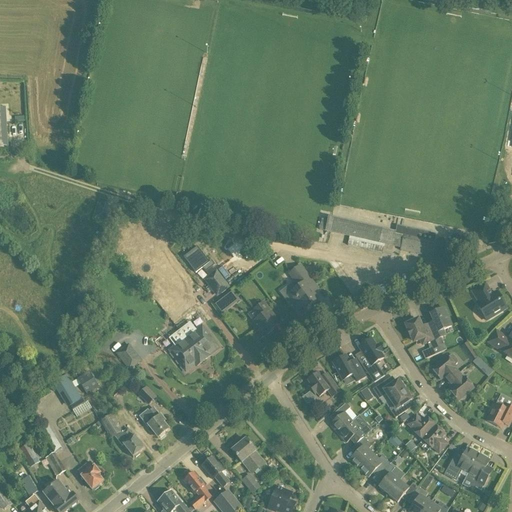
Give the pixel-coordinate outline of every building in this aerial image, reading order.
[(103,213),(94,220),(112,226),(115,217),(103,213)] [(433,242),(434,238),(433,235),(416,231),(414,233),(384,227),(383,231),(331,220),(331,218),(326,217),(320,243),(400,254),(400,251),(441,259),(444,244),(443,244),(443,242),(442,240),(440,239),(438,239),(437,240),(436,243),(433,242)] [(192,246),(180,256),(194,274),(200,269),(204,274),(215,266),(210,260),(206,263),(192,246)] [(305,310),(318,300),(308,287),(314,283),(300,266),(289,274),(299,287),(286,296),(291,302),(298,311),(303,307),(305,310)] [(217,298),(230,288),(216,271),(203,281),(217,298)] [(491,296),(488,290),(489,290),(485,284),(472,292),(479,303),(477,305),(486,321),(506,308),(497,293),(491,296)] [(231,292),(213,307),(221,317),(240,303),(231,292)] [(253,312),(248,316),(264,337),(275,329),(271,323),(276,319),(264,302),(252,311),(253,312)] [(429,328),(434,340),(435,339),(435,341),(445,336),(443,331),(452,327),(444,308),(430,314),(435,325),(430,327),(430,328),(429,328)] [(434,340),(429,328),(423,331),(418,320),(407,324),(406,327),(408,331),(407,331),(410,338),(411,337),(413,341),(415,342),(420,340),(423,345),(434,340)] [(195,331),(189,324),(180,332),(203,362),(210,356),(209,354),(218,347),(202,326),(195,331)] [(511,332),(508,339),(496,331),(488,343),(511,359),(511,332)] [(180,332),(170,339),(176,346),(169,351),(185,373),(195,365),(196,367),(203,362),(180,332)] [(81,333),(79,346),(106,351),(109,338),(99,336),(99,335),(91,334),(91,335),(81,333)] [(376,346),(372,339),(361,346),(362,348),(362,352),(367,359),(360,363),(370,378),(374,383),(378,381),(374,375),(381,371),(377,365),(380,363),(379,361),(384,358),(381,353),(383,352),(378,345),(376,346)] [(472,362),(477,358),(467,343),(462,347),(472,362)] [(129,372),(142,362),(129,345),(116,355),(129,372)] [(353,369),(346,356),(338,360),(335,359),(333,368),(336,369),(343,381),(354,375),(359,383),(366,378),(359,365),(353,369)] [(448,382),(459,374),(454,368),(456,367),(455,367),(457,364),(458,362),(457,360),(455,357),(453,356),(451,356),(448,358),(447,357),(432,370),(440,380),(444,377),(448,382)] [(43,367),(44,359),(37,358),(36,367),(43,367)] [(478,358),(473,364),(478,369),(484,363),(478,358)] [(86,395),(98,388),(90,373),(78,379),(86,395)] [(340,392),(327,374),(321,378),(318,373),(307,381),(310,385),(308,386),(315,395),(317,394),(319,397),(327,391),(332,398),(340,392)] [(459,374),(448,382),(453,388),(449,391),(458,401),(473,388),(465,378),(463,379),(459,374)] [(67,375),(49,385),(53,393),(56,392),(67,410),(82,400),(67,375)] [(390,400),(405,390),(405,388),(403,385),(401,385),(398,380),(389,387),(386,382),(373,390),(379,400),(386,395),(390,400)] [(148,407),(156,399),(146,388),(138,396),(148,407)] [(367,403),(373,399),(367,389),(360,393),(367,403)] [(405,390),(390,400),(394,406),(389,410),(395,419),(413,408),(409,402),(411,400),(409,397),(410,395),(408,392),(406,392),(405,390)] [(260,414),(247,400),(236,409),(249,424),(260,414)] [(92,411),(88,403),(73,413),(77,419),(92,411)] [(338,434),(352,422),(345,414),(351,409),(346,404),(337,412),(340,416),(330,425),(338,434)] [(508,427),(510,422),(511,418),(511,408),(506,405),(504,409),(495,405),(495,406),(493,405),(489,413),(491,414),(487,422),(500,428),(502,424),(508,427)] [(160,416),(153,408),(149,412),(148,411),(139,418),(147,427),(148,426),(158,439),(159,438),(160,439),(165,436),(164,434),(168,431),(163,424),(165,423),(160,416)] [(406,414),(400,419),(403,423),(409,419),(406,414)] [(122,432),(111,415),(101,422),(112,439),(120,434),(121,433),(122,432)] [(422,440),(435,427),(426,418),(423,422),(416,416),(407,426),(413,432),(422,440)] [(363,439),(365,437),(360,431),(352,422),(338,434),(346,443),(349,441),(355,447),(363,439)] [(61,465),(62,464),(69,460),(49,427),(42,432),(55,453),(61,465)] [(435,427),(422,440),(439,455),(448,445),(441,439),(444,435),(435,427)] [(135,437),(128,429),(122,434),(121,433),(120,434),(115,438),(122,447),(123,446),(133,459),(135,458),(136,459),(140,455),(139,454),(145,450),(135,437)] [(68,446),(76,441),(74,438),(66,442),(68,446)] [(359,469),(372,456),(367,451),(371,446),(363,439),(355,447),(354,447),(358,452),(350,460),(359,469)] [(252,476),(266,465),(256,452),(246,440),(232,452),(242,464),(252,476)] [(31,468),(40,463),(29,444),(20,450),(31,468)] [(460,463),(453,460),(444,475),(456,482),(460,475),(466,478),(468,474),(478,456),(468,449),(460,463)] [(66,472),(62,464),(61,465),(55,453),(45,459),(56,478),(66,472)] [(372,456),(359,469),(368,478),(376,470),(381,474),(390,465),(382,457),(378,461),(372,456)] [(471,486),(481,491),(493,470),(487,466),(489,462),(478,456),(468,474),(466,478),(464,481),(471,485),(471,486)] [(218,465),(213,459),(202,467),(213,481),(214,479),(222,489),(230,483),(226,478),(228,476),(224,471),(219,464),(218,465)] [(94,468),(89,462),(77,472),(82,477),(81,478),(92,491),(93,490),(95,492),(99,488),(98,486),(103,482),(98,476),(100,475),(94,467),(94,468)] [(326,473),(319,462),(306,469),(313,481),(326,473)] [(390,465),(381,474),(386,479),(379,488),(388,496),(399,482),(405,476),(391,464),(390,465)] [(29,497),(39,491),(24,467),(17,471),(24,481),(20,483),(29,497)] [(199,480),(194,474),(184,482),(195,496),(196,495),(198,497),(189,505),(195,511),(212,498),(204,488),(206,487),(200,479),(199,480)] [(252,495),(261,488),(250,475),(241,482),(252,495)] [(66,491),(58,481),(43,494),(51,503),(57,511),(66,511),(79,503),(72,495),(68,490),(66,491)] [(399,482),(388,496),(397,503),(405,494),(410,498),(418,488),(413,484),(409,489),(399,482)] [(3,511),(12,506),(0,486),(0,508),(0,509),(3,511)] [(292,511),(296,503),(289,500),(292,493),(277,487),(268,509),(274,511),(276,511),(277,511),(292,511)] [(409,511),(424,511),(430,504),(424,500),(428,495),(418,488),(411,498),(416,502),(409,511)] [(220,511),(239,511),(243,509),(228,491),(213,503),(220,511)] [(164,496),(165,497),(158,503),(164,511),(189,511),(183,504),(181,505),(171,492),(170,493),(169,492),(164,496)] [(38,502),(34,497),(25,504),(29,509),(25,511),(44,511),(46,510),(39,501),(38,502)] [(482,502),(479,508),(485,511),(488,505),(482,502)] [(430,504),(424,511),(447,511),(449,509),(440,503),(436,508),(430,504)]
